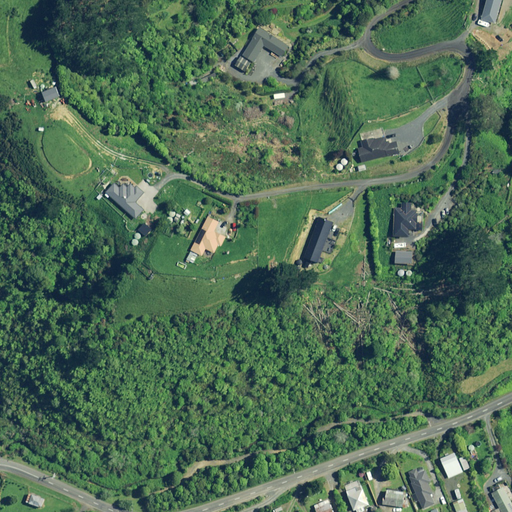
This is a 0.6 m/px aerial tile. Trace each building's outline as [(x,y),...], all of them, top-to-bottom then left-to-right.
[(501,0),(486,0),(481,19),(494,23),(501,0)] [(289,46),(260,28),(243,55),(253,62),(263,45),(281,57),(289,46)] [(251,63),(241,57),(236,66),(246,72),(251,63)] [(216,77),(213,70),(204,74),(198,77),(201,84),(216,77)] [(397,142),(391,143),(390,140),(386,141),(384,128),(360,133),(363,147),(359,148),(362,162),(400,154),(397,142)] [(344,156),(335,167),(340,172),(350,161),(344,156)] [(130,169),(118,172),(119,179),(132,176),(130,169)] [(145,209),(137,202),(147,191),(136,181),(133,184),(131,182),(128,185),(123,181),(119,186),(114,182),(104,194),(117,205),(118,204),(136,220),(145,209)] [(416,202),(402,202),(402,208),(394,208),(393,236),(413,237),(413,229),(421,229),(421,211),(415,210),(416,202)] [(173,220),(175,213),(176,212),(170,210),(165,222),(172,224),(173,220)] [(219,222),(208,217),(202,229),(196,243),(195,242),(191,250),(203,256),(206,249),(215,253),(219,245),(222,246),(226,237),(214,231),(219,222)] [(412,251),(396,250),(395,263),(411,264),(412,251)] [(198,255),(191,252),(187,259),(194,263),(198,255)] [(311,259),(301,255),(297,264),(308,268),(311,259)] [(462,474),(462,472),(463,472),(458,460),(456,460),(454,453),(441,459),(449,478),(458,474),(459,476),(462,474)] [(466,455),(459,458),(464,472),(472,468),(466,455)] [(424,471),(422,467),(408,473),(412,482),(411,483),(422,509),(434,504),(430,494),(433,492),(428,482),(431,481),(427,470),(424,471)] [(356,509),(357,511),(363,511),(364,511),(362,507),(368,505),(361,486),(346,491),(353,511),(356,509)] [(511,511),(511,503),(503,488),(492,494),(501,511),(511,511)] [(405,492),(387,490),(386,497),(383,497),(382,504),(408,508),(409,500),(404,500),(405,492)] [(44,499),(29,493),(26,502),(41,508),(44,499)] [(333,511),(328,499),(314,504),(317,511),(333,511)] [(468,511),(463,499),(453,503),(456,511),(468,511)]
